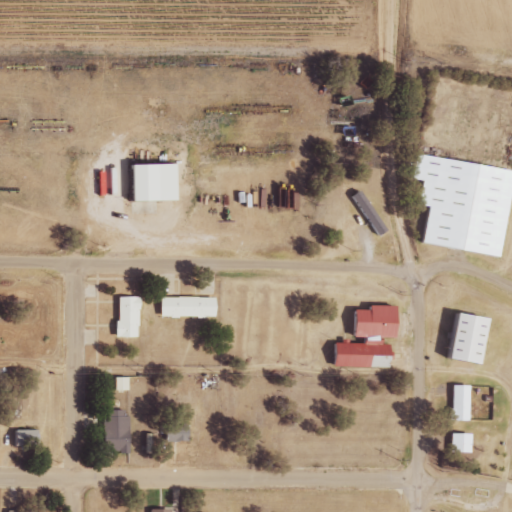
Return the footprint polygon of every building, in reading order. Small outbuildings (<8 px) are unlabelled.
[(511,173),(424,157),(420,180),(430,182),(426,207),(437,209),(430,244),(506,258),(511,224),(511,173)] [(125,201),(169,201),(168,164),(125,164),(125,201)] [(134,297),(112,297),(113,338),(135,337),(134,297)] [(210,297),(156,298),(156,318),(210,317),(210,297)] [(388,339),(389,306),(363,305),(363,311),(347,310),(347,338),(388,339)] [(463,312),(455,359),(486,365),(495,318),(463,312)] [(383,367),(383,360),(386,360),(386,345),(375,345),(375,342),(327,342),(328,368),(383,367)] [(124,377),(111,377),(110,391),(123,391),(124,377)] [(465,386),(447,385),(446,421),(464,421),(465,386)] [(99,411),(99,453),(125,453),(125,410),(99,411)] [(185,442),(185,425),(162,425),(161,441),(185,442)] [(11,447),(35,447),(35,430),(10,431),(11,447)] [(466,453),(467,434),(446,434),(446,452),(466,453)]
